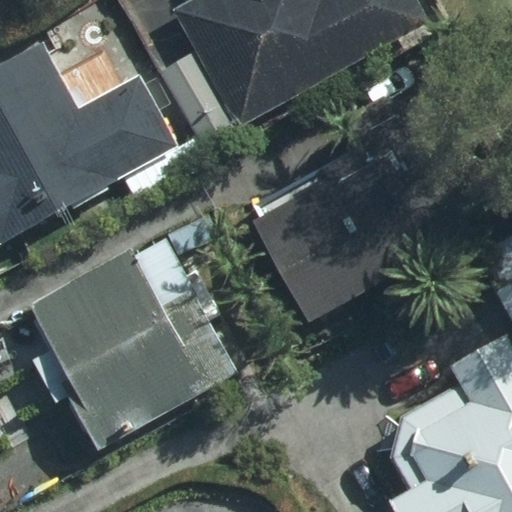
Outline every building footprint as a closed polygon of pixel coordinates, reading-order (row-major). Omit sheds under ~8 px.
[(152,74),(192,146),(412,24),(399,0),(184,0),(162,13),(186,55),(152,74)] [(30,53),(0,69),(0,238),(160,149),(122,81),(64,114),(30,53)] [(238,228),(291,322),(468,225),(409,119),(403,123),(398,112),(365,103),(333,120),(324,151),(330,162),(296,180),(303,192),(238,228)] [(511,238),(470,262),(504,325),(511,320),(511,238)] [(114,255),(22,307),(61,378),(54,381),(88,446),(223,371),(179,292),(150,308),(144,310),(114,255)] [(442,391),(388,423),(377,464),(395,496),(378,506),(381,511),(511,511),(511,354),(511,353),(495,361),(491,351),(437,381),(442,391)]
